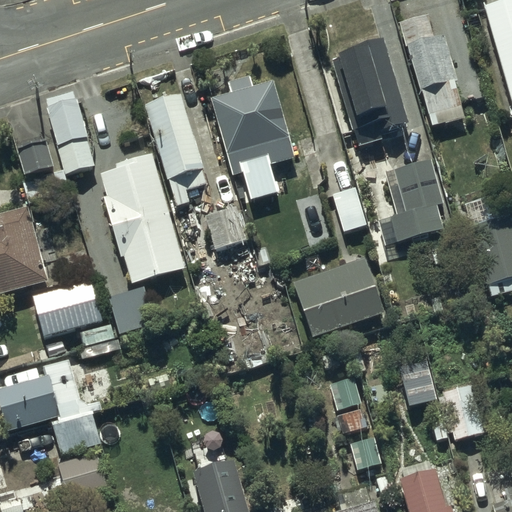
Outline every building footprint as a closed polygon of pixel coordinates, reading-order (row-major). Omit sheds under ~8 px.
[(511,3),(481,12),(511,119),(511,3)] [(425,20),(396,29),(430,132),(467,119),(443,38),(432,41),(425,20)] [(365,53),(329,64),(356,152),(380,144),(378,138),(407,129),(380,44),(363,49),(365,53)] [(249,81),(224,87),(228,100),(208,105),(230,181),(233,180),(236,191),(243,189),(248,206),(276,199),(268,168),(294,162),(275,86),(252,91),(249,81)] [(180,100),(144,111),(174,211),(189,206),(186,196),(207,189),(180,100)] [(75,105),(44,114),(63,180),(94,171),(75,105)] [(47,143),(15,153),(23,177),(54,167),(47,143)] [(183,274),(150,158),(114,168),(116,175),(99,179),(105,201),(100,202),(117,263),(122,261),(130,289),(183,274)] [(385,246),(450,228),(431,161),(397,171),(408,212),(390,217),(391,222),(379,225),(385,246)] [(226,187),(208,188),(211,214),(229,212),(226,187)] [(354,191),(330,198),(341,236),(367,228),(354,191)] [(236,211),(203,220),(213,254),(245,244),(236,211)] [(0,297),(43,286),(23,213),(0,219),(0,297)] [(511,223),(511,219),(468,232),(485,290),(511,281),(511,223)] [(362,263),(292,286),(310,342),(381,319),(362,263)] [(29,300),(41,343),(102,325),(90,283),(29,300)] [(145,291),(105,303),(116,340),(156,328),(145,291)] [(110,328),(78,337),(82,350),(114,341),(110,328)] [(381,335),(346,344),(365,411),(399,401),(381,335)] [(44,382),(0,395),(0,416),(6,436),(55,421),(56,427),(49,429),(59,460),(99,448),(90,416),(84,417),(68,363),(41,371),(44,382)] [(354,383),(328,389),(335,416),(360,409),(354,383)] [(472,387),(440,395),(441,400),(426,404),(435,444),(447,441),(446,438),(451,437),(453,444),(484,437),(472,387)] [(136,439),(123,429),(106,451),(119,461),(136,439)] [(371,442),(349,449),(357,475),(379,468),(371,442)] [(96,458),(55,469),(65,504),(106,493),(96,458)] [(193,473),(203,511),(250,511),(236,461),(193,473)] [(442,511),(429,465),(398,474),(400,484),(396,485),(404,511),(442,511)] [(511,511),(511,490),(501,493),(504,505),(490,509),(491,511),(511,511)]
